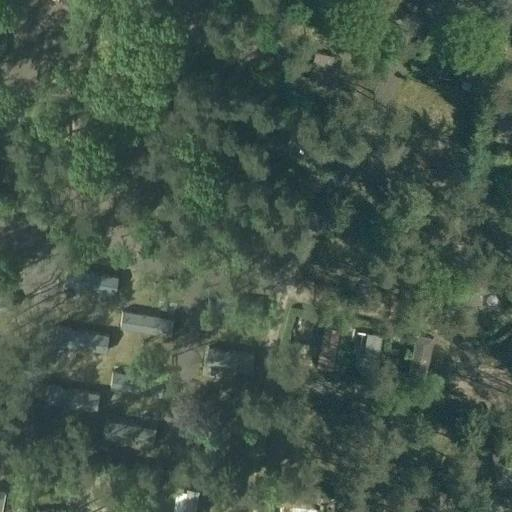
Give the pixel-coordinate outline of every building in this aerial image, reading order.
[(198,0),(170,0),(169,5),(196,11),(198,0)] [(469,35),(466,80),(481,81),(484,36),(469,35)] [(462,63),(463,49),(450,48),(449,62),(462,63)] [(342,56),(315,50),(309,80),(334,86),(342,56)] [(123,111),(119,141),(145,144),(149,114),(123,111)] [(511,112),(497,113),(498,129),(511,128),(511,112)] [(296,126),(289,140),(328,159),(335,145),(296,126)] [(270,222),(243,219),(240,251),(266,253),(270,222)] [(68,268),(65,284),(115,292),(118,275),(68,268)] [(498,287),(493,268),(460,276),(470,317),(486,313),(481,290),(498,287)] [(0,293),(0,310),(9,312),(12,296),(0,293)] [(217,295),(214,311),(260,319),(263,302),(217,295)] [(122,309),(120,326),(170,334),(172,317),(122,309)] [(324,325),(318,365),(333,368),(340,327),(324,325)] [(58,326),(55,343),(106,351),(108,334),(58,326)] [(369,331),(362,373),(377,376),(384,334),(369,331)] [(418,332),(410,372),(428,376),(436,335),(418,332)] [(209,346),(206,363),(252,370),(255,354),(209,346)] [(113,370),(110,387),(160,395),(163,378),(113,370)] [(49,385),(46,401),(96,410),(99,393),(49,385)] [(224,411),(220,454),(241,456),(245,412),(224,411)] [(105,419),(102,436),(152,444),(155,427),(105,419)] [(511,483),(506,447),(492,450),(498,487),(511,484),(511,483)] [(82,474),(80,486),(128,491),(130,479),(82,474)] [(279,487),(277,503),(296,505),(318,507),(320,507),(321,491),(279,487)] [(186,491),(183,511),(195,511),(199,489),(187,488),(186,491)] [(338,511),(374,511),(375,502),(339,502),(338,511)]
